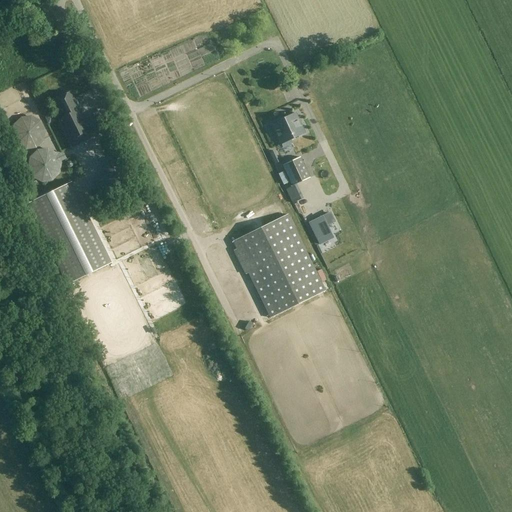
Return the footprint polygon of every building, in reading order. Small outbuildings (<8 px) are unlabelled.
[(72,147),(92,137),(70,93),(53,100),(62,118),(58,120),(72,147)] [(305,133),(295,112),(270,124),(280,145),(305,133)] [(269,153),(274,164),(279,162),(274,151),(269,153)] [(309,178),(300,157),(282,165),(292,186),(309,178)] [(117,159),(103,166),(106,175),(93,180),(100,196),(128,183),(117,159)] [(71,181),(26,203),(67,285),(111,263),(71,181)] [(296,187),(286,191),(292,204),(302,200),(296,187)] [(330,213),(308,224),(319,246),(333,240),(327,227),(334,224),(330,213)] [(236,249),(235,250),(234,251),(245,274),(248,273),(270,318),(325,291),(287,215),(233,242),(236,249)] [(196,226),(193,230),(201,234),(204,230),(196,226)]
